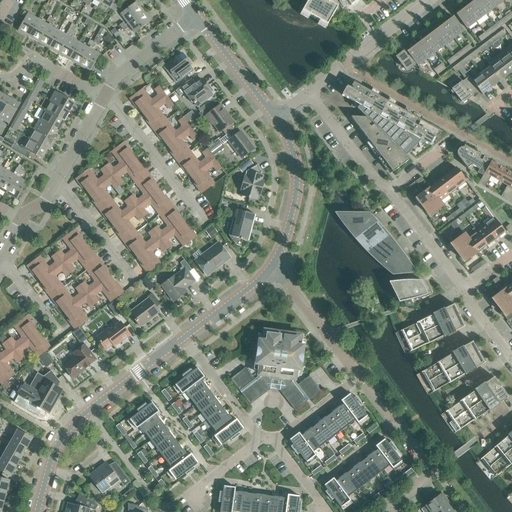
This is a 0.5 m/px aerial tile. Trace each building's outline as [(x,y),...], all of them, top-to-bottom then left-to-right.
[(101,0),(100,3),(114,11),(116,6),(112,4),(114,0),(101,0)] [(355,1),(356,0),(307,0),(301,11),(326,25),(337,7),(339,5),(341,9),(346,5),(343,2),(345,0),(352,4),(354,0),(355,1)] [(484,14),(494,7),(487,0),(474,0),(474,1),(484,14)] [(143,11),(136,1),(120,14),(127,23),(143,11)] [(474,1),(465,8),(475,21),(484,14),(474,1)] [(475,21),(465,8),(456,14),(466,28),(475,21)] [(25,17),(17,30),(28,36),(38,19),(24,11),(21,15),(25,17)] [(151,21),(143,11),(127,23),(135,33),(151,21)] [(453,17),(443,24),(454,38),(463,31),(453,17)] [(48,25),(38,19),(28,36),(38,42),(48,25)] [(496,30),(503,24),(500,20),(493,25),(496,30)] [(445,45),(454,38),(443,24),(434,31),(445,45)] [(58,30),(48,25),(38,42),(48,48),(58,30)] [(496,30),(493,25),(487,30),(490,34),(496,30)] [(68,36),(58,30),(48,48),(58,54),(68,36)] [(504,35),(501,30),(494,35),(498,39),(504,35)] [(434,31),(425,38),(435,52),(445,45),(434,31)] [(481,41),(487,36),(484,32),(478,37),(481,41)] [(494,35),(488,40),(491,44),(498,39),(494,35)] [(79,42),(68,36),(58,54),(69,60),(79,42)] [(426,59),(435,52),(425,38),(416,45),(426,59)] [(79,42),(69,60),(79,65),(89,48),(79,42)] [(465,53),(472,48),(468,44),(462,49),(465,53)] [(486,48),(483,44),(476,49),(479,53),(486,48)] [(405,49),(417,66),(426,59),(416,45),(407,52),(405,49)] [(89,48),(79,65),(89,71),(99,54),(89,48)] [(404,49),(405,50),(396,57),(406,70),(415,63),(417,66),(405,49),(404,49)] [(479,53),(476,49),(470,54),(473,58),(479,53)] [(509,73),(511,70),(511,58),(505,49),(496,55),(509,73)] [(456,60),(462,55),(459,51),(453,56),(456,60)] [(190,64),(182,53),(166,65),(178,81),(192,70),(188,65),(190,64)] [(500,80),(509,73),(496,55),(486,62),(489,66),(500,80)] [(456,60),(453,56),(446,61),(450,65),(456,60)] [(468,62),(465,58),(458,63),(461,67),(468,62)] [(433,69),(437,74),(445,68),(441,63),(433,69)] [(461,67),(458,63),(452,68),(455,72),(457,70),(461,67)] [(491,87),(500,80),(489,66),(480,73),(491,87)] [(449,85),(454,91),(462,102),(471,96),(472,96),(473,95),(472,95),(478,90),(482,95),(482,94),(471,80),(470,79),(468,76),(461,67),(457,70),(464,78),(465,77),(466,78),(461,82),(458,78),(449,85)] [(471,80),(482,94),(483,94),(482,93),(491,87),(480,73),(472,80),(471,79),(471,80)] [(37,79),(31,90),(35,93),(41,81),(37,79)] [(191,79),(175,91),(178,96),(185,91),(197,107),(207,99),(206,98),(211,94),(206,87),(206,86),(206,85),(201,79),(194,84),(191,79)] [(406,155),(420,140),(429,145),(434,136),(437,138),(441,132),(353,82),(350,88),(346,86),(341,95),(359,105),(357,108),(366,117),(350,117),(392,172),(410,159),(406,155)] [(142,88),(129,98),(136,108),(138,107),(143,113),(166,95),(163,91),(159,86),(154,89),(157,94),(157,95),(152,99),(150,99),(142,88)] [(25,100),(29,102),(35,93),(31,90),(25,100)] [(55,91),(49,101),(69,112),(74,102),(55,91)] [(0,115),(10,98),(1,93),(0,94),(0,115)] [(147,120),(146,121),(153,130),(166,120),(158,109),(159,108),(164,104),(165,104),(169,109),(173,105),(166,96),(166,95),(143,113),(147,120)] [(20,104),(10,98),(0,115),(0,118),(9,123),(20,104)] [(29,102),(25,100),(20,109),(24,111),(29,102)] [(69,112),(49,101),(44,110),(63,121),(69,112)] [(220,104),(204,116),(211,125),(213,124),(219,132),(222,130),(225,134),(233,128),(230,124),(233,122),(220,104)] [(19,121),(24,111),(20,109),(15,118),(19,121)] [(39,120),(58,131),(63,121),(44,110),(39,120)] [(174,130),(166,120),(153,130),(160,139),(162,138),(166,145),(190,127),(182,117),(178,121),(181,125),(181,127),(176,131),(174,130)] [(13,130),(19,121),(15,118),(9,128),(13,130)] [(39,120),(33,129),(53,140),(58,131),(39,120)] [(171,151),(170,152),(177,161),(190,151),(182,141),(182,139),(188,135),(189,136),(193,140),(197,137),(190,127),(166,145),(171,151)] [(54,141),(53,140),(33,129),(28,138),(47,149),(49,150),(54,141)] [(240,131),(228,141),(241,158),(254,149),(240,131)] [(14,144),(4,138),(1,143),(11,149),(14,144)] [(42,159),(47,149),(28,138),(22,148),(42,159)] [(112,167),(108,163),(104,166),(112,176),(135,158),(130,152),(131,151),(124,141),(111,151),(119,162),(119,164),(114,168),(112,167)] [(219,141),(207,150),(213,157),(225,148),(219,141)] [(457,156),(462,163),(465,161),(471,165),(479,169),(477,172),(483,175),(490,161),(487,159),(484,157),(480,154),(479,153),(479,152),(478,152),(477,152),(476,152),(464,145),(463,146),(463,147),(463,148),(462,147),(461,147),(460,148),(459,148),(458,149),(457,150),(457,151),(456,152),(456,153),(456,154),(457,155),(457,156)] [(190,151),(177,161),(184,171),(186,170),(190,176),(214,158),(213,157),(207,150),(206,149),(202,152),(205,157),(205,158),(200,162),(198,162),(190,151)] [(135,158),(112,176),(119,186),(123,182),(120,178),(120,176),(125,172),(127,173),(135,183),(148,173),(142,163),(140,165),(135,158)] [(221,168),(214,158),(190,176),(195,183),(194,184),(201,193),(214,183),(207,174),(207,172),(212,168),(214,168),(217,172),(221,168)] [(490,161),(483,175),(478,183),(484,187),(490,176),(498,180),(505,169),(491,161),(490,161)] [(256,199),(257,195),(260,195),(263,181),(261,180),(262,176),(260,173),(262,172),(257,164),(246,171),(244,176),(240,190),(243,191),(241,196),(256,199)] [(89,193),(112,176),(104,166),(100,169),(103,173),(103,176),(98,180),(96,179),(88,169),(75,179),(82,188),(84,187),(89,193)] [(449,170),(450,172),(446,174),(457,188),(466,181),(455,166),(449,170)] [(501,196),(507,200),(511,190),(511,172),(505,169),(498,180),(507,185),(501,196)] [(0,179),(0,189),(6,193),(16,176),(6,170),(0,179)] [(132,194),(128,198),(136,207),(137,206),(159,190),(154,183),(155,182),(148,173),(135,183),(143,194),(143,195),(138,199),(136,199),(132,194)] [(446,174),(438,181),(448,194),(457,188),(446,174)] [(27,182),(16,176),(6,193),(17,199),(27,182)] [(110,184),(111,184),(115,189),(119,186),(112,176),(89,193),(93,200),(92,201),(99,210),(112,200),(104,190),(105,188),(110,184)] [(419,185),(424,181),(421,176),(415,181),(419,185)] [(423,206),(436,196),(428,186),(425,181),(424,181),(419,185),(418,186),(423,192),(416,197),(423,206)] [(436,196),(443,205),(440,201),(448,194),(438,181),(434,184),(433,183),(428,186),(436,196)] [(159,190),(137,206),(136,207),(143,217),(147,214),(144,209),(144,208),(149,204),(151,204),(159,215),(172,205),(165,195),(164,196),(159,190)] [(437,210),(443,205),(436,196),(423,206),(425,210),(424,211),(429,218),(438,211),(437,210)] [(108,219),(113,225),(136,207),(128,198),(124,201),(128,206),(127,207),(122,211),(120,211),(112,200),(99,210),(106,220),(108,219)] [(457,206),(459,208),(461,212),(466,208),(463,205),(461,203),(457,206)] [(160,239),(183,221),(178,215),(179,214),(172,205),(159,215),(167,225),(167,227),(162,231),(160,230),(156,226),(152,229),(160,239)] [(139,220),(143,217),(136,207),(113,225),(117,231),(116,232),(123,242),(136,232),(128,221),(129,220),(134,216),(135,216),(139,220)] [(499,237),(505,232),(485,207),(482,210),(488,218),(483,222),(484,225),(495,238),(498,235),(499,237)] [(235,209),(228,235),(235,245),(240,246),(242,239),(248,241),(255,214),(235,209)] [(358,235),(358,236),(379,220),(374,214),(360,214),(342,214),(358,235)] [(369,247),(371,249),(391,234),(386,228),(379,220),(358,236),(369,247)] [(183,221),(160,239),(167,249),(171,246),(168,241),(168,239),(173,235),(175,236),(183,246),(196,236),(189,227),(187,228),(183,221)] [(476,231),(474,228),(473,228),(486,245),(495,238),(484,225),(476,231)] [(212,226),(206,230),(210,235),(216,231),(212,226)] [(59,250),(55,253),(63,263),(86,245),(81,239),(82,238),(75,228),(62,238),(70,249),(70,251),(65,255),(63,255),(59,250)] [(486,245),(473,228),(465,234),(464,233),(471,242),(478,252),(483,249),(482,247),(486,245)] [(151,237),(151,239),(146,243),(144,242),(136,232),(123,242),(130,251),(132,250),(137,257),(160,239),(152,229),(148,232),(151,237)] [(457,252),(471,242),(464,233),(458,238),(457,237),(448,243),(453,250),(455,249),(457,252)] [(383,260),(384,262),(402,248),(397,242),(391,234),(371,249),(383,260)] [(167,249),(160,239),(137,257),(141,263),(140,264),(147,274),(160,264),(152,253),(152,251),(158,247),(159,248),(163,252),(167,249)] [(218,242),(194,260),(204,273),(206,274),(208,274),(210,273),(211,272),(212,269),(220,263),(221,265),(230,258),(218,242)] [(471,242),(457,252),(464,261),(471,256),(472,257),(478,252),(471,242)] [(63,263),(70,273),(74,269),(71,265),(71,263),(76,259),(78,260),(86,270),(99,260),(92,251),(91,252),(86,245),(63,263)] [(408,257),(402,248),(384,262),(399,274),(404,274),(416,273),(418,272),(408,257)] [(40,281),(63,263),(55,253),(51,256),(55,261),(54,263),(49,267),(47,266),(39,256),(26,266),(33,275),(35,274),(40,281)] [(94,282),(89,286),(87,286),(84,281),(79,285),(87,295),(110,277),(105,271),(106,269),(99,260),(86,270),(94,281),(94,282)] [(174,277),(174,276),(162,285),(174,301),(186,292),(183,289),(194,281),(188,273),(192,270),(184,260),(180,263),(184,269),(174,277)] [(63,271),(66,276),(70,273),(63,263),(40,281),(45,287),(43,288),(50,297),(64,287),(55,277),(56,275),(61,271),(63,271)] [(420,281),(416,273),(404,274),(406,280),(404,280),(399,281),(394,281),(403,301),(404,301),(409,300),(412,299),(413,299),(418,297),(419,298),(420,298),(420,297),(427,294),(424,288),(421,281),(420,281)] [(110,277),(87,295),(94,304),(98,301),(95,297),(95,295),(100,291),(102,291),(110,302),(123,292),(116,282),(115,283),(110,277)] [(59,306),(64,312),(87,295),(79,285),(75,288),(79,292),(78,294),(73,298),(72,298),(64,287),(50,297),(57,307),(59,306)] [(511,296),(511,295),(505,286),(498,291),(499,293),(492,298),(499,307),(511,296)] [(146,297),(148,298),(129,312),(139,325),(151,316),(152,318),(159,312),(155,308),(160,304),(151,293),(146,297)] [(90,308),(94,304),(87,295),(64,312),(69,318),(67,320),(74,329),(79,326),(88,319),(79,308),(80,307),(85,303),(86,303),(90,308)] [(502,310),(500,311),(507,320),(511,316),(511,296),(499,307),(502,310)] [(445,335),(464,326),(453,304),(434,313),(435,313),(440,324),(445,335)] [(418,322),(423,332),(440,324),(435,313),(418,322)] [(21,336),(21,338),(16,342),(14,342),(11,337),(6,340),(14,350),(37,332),(32,326),(34,325),(26,315),(13,326),(21,336)] [(109,328),(96,338),(105,350),(112,344),(114,347),(130,335),(120,322),(110,330),(109,328)] [(418,322),(401,330),(405,339),(407,342),(411,351),(428,343),(423,332),(418,322)] [(440,324),(423,332),(428,343),(445,335),(440,324)] [(80,343),(88,338),(80,327),(73,331),(80,343)] [(293,380),(293,379),(295,378),(296,369),(298,370),(300,368),(302,347),(301,346),(299,345),(300,336),(299,335),(289,333),(287,332),(286,333),(279,332),(277,330),(276,332),(265,330),(264,331),(263,341),(260,340),(259,341),(257,352),(256,363),(257,364),(259,365),(258,374),(259,375),(259,376),(268,386),(271,385),(280,386),(282,388),(293,380)] [(29,347),(37,357),(51,347),(43,338),(42,339),(37,332),(14,350),(21,360),(26,357),(22,352),(22,350),(28,346),(29,347)] [(0,360),(14,350),(6,340),(2,344),(6,348),(5,350),(0,354),(0,353),(0,360)] [(454,352),(460,362),(478,352),(472,341),(454,352)] [(96,360),(84,344),(73,353),(75,356),(63,365),(73,378),(86,368),(85,367),(89,364),(89,365),(96,360)] [(14,359),(17,363),(21,360),(14,350),(0,360),(0,382),(2,385),(6,381),(11,377),(15,375),(7,364),(7,362),(12,358),(14,359)] [(53,362),(45,352),(38,357),(46,367),(53,362)] [(438,361),(438,362),(444,372),(460,362),(454,352),(438,361)] [(460,362),(466,373),(485,362),(478,352),(460,362)] [(438,362),(428,367),(422,371),(433,391),(450,382),(444,372),(438,362)] [(444,372),(450,382),(466,373),(460,362),(444,372)] [(245,367),(240,371),(250,384),(255,380),(254,379),(245,367)] [(179,395),(185,391),(201,379),(204,377),(197,368),(192,371),(190,369),(182,375),(183,378),(173,386),(179,395)] [(18,395),(47,412),(49,413),(63,391),(57,387),(60,382),(51,370),(43,376),(37,373),(29,387),(24,384),(18,395)] [(250,384),(240,371),(235,375),(245,388),(250,384)] [(235,375),(230,379),(240,392),(245,388),(235,375)] [(255,380),(265,393),(270,389),(268,386),(259,376),(254,379),(255,380)] [(296,386),(300,391),(313,381),(309,376),(297,385),(296,386)] [(476,389),(483,399),(501,387),(493,376),(476,388),(476,389)] [(11,377),(6,381),(10,387),(15,382),(11,377)] [(190,398),(206,387),(201,379),(185,391),(190,398)] [(250,384),(260,397),(265,393),(255,380),(250,384)] [(283,395),(296,386),(297,385),(293,380),(282,388),(279,390),(283,395)] [(304,396),(316,386),(313,381),(300,391),(304,396)] [(245,388),(255,401),(260,397),(250,384),(245,388)] [(296,386),(283,395),(287,400),(300,391),(296,386)] [(304,396),(307,401),(320,391),(316,386),(304,396)] [(211,394),(206,387),(190,398),(196,405),(211,394)] [(490,409),(508,397),(501,387),(483,399),(490,409)] [(240,392),(250,404),(255,401),(245,388),(240,392)] [(168,402),(172,399),(164,389),(161,392),(168,402)] [(461,400),(468,409),(483,399),(476,389),(461,400)] [(291,405),(304,396),(300,391),(287,400),(291,405)] [(217,401),(211,394),(196,405),(201,412),(217,401)] [(350,394),(341,400),(343,404),(355,419),(359,425),(369,418),(360,407),(363,405),(356,396),(353,398),(350,394)] [(291,405),(295,410),(307,401),(304,396),(291,405)] [(475,419),(490,409),(483,399),(468,409),(474,419),(475,419)] [(474,419),(468,409),(461,400),(446,410),(452,419),(453,421),(459,430),(474,419)] [(201,412),(206,420),(222,408),(217,401),(201,412)] [(140,426),(155,414),(158,411),(152,402),(147,406),(145,403),(136,410),(138,412),(127,421),(134,430),(136,428),(140,426)] [(343,404),(340,406),(336,409),(348,425),(355,419),(343,404)] [(227,415),(222,408),(206,420),(212,427),(227,415)] [(329,415),(341,430),(348,425),(336,409),(329,415)] [(145,433),(160,421),(155,414),(140,426),(145,433)] [(227,415),(212,427),(217,434),(233,422),(227,415)] [(334,436),(340,431),(341,430),(329,415),(322,420),(334,436)] [(233,422),(217,434),(212,438),(219,447),(229,439),(232,441),(240,435),(238,432),(243,428),(236,419),(233,422)] [(322,420),(315,425),(327,441),(334,436),(322,420)] [(166,428),(160,421),(145,433),(150,440),(166,428)] [(369,434),(378,427),(376,423),(366,430),(369,434)] [(119,424),(116,426),(115,426),(123,436),(126,434),(119,424)] [(308,431),(320,446),(327,441),(315,425),(308,431)] [(166,428),(150,440),(156,447),(171,435),(166,428)] [(32,438),(17,430),(11,439),(26,448),(32,438)] [(313,452),(320,446),(308,431),(301,436),(313,452)] [(313,452),(301,436),(298,433),(289,440),(293,444),(290,446),(297,455),(299,453),(306,462),(308,464),(317,457),(313,452)] [(495,446),(503,455),(511,447),(511,437),(509,434),(495,446)] [(156,447),(161,454),(177,442),(171,435),(156,447)] [(26,448),(11,439),(6,449),(21,457),(26,448)] [(391,442),(388,444),(384,439),(375,446),(378,449),(390,465),(392,468),(394,471),(403,464),(395,452),(397,450),(391,442)] [(177,442),(161,454),(166,461),(182,449),(177,442)] [(210,457),(214,455),(206,445),(203,447),(210,457)] [(481,458),(496,476),(510,464),(503,455),(495,446),(481,458)] [(511,447),(503,455),(510,464),(511,462),(511,447)] [(21,457),(6,449),(1,458),(16,467),(21,457)] [(187,456),(182,449),(166,461),(172,468),(187,456)] [(325,452),(329,458),(333,454),(329,449),(325,452)] [(371,455),(383,470),(390,465),(378,449),(371,455)] [(172,468),(168,471),(166,472),(173,481),(184,473),(186,476),(195,469),(193,466),(198,463),(191,454),(187,456),(172,468)] [(371,455),(364,460),(376,475),(383,470),(371,455)] [(16,467),(1,458),(0,459),(0,470),(10,476),(16,467)] [(369,481),(376,475),(364,460),(357,465),(369,481)] [(107,463),(98,470),(112,489),(121,482),(123,485),(125,485),(130,481),(117,465),(111,469),(107,463)] [(313,476),(323,469),(320,465),(311,473),(313,476)] [(361,486),(369,481),(357,465),(350,471),(361,486)] [(403,479),(413,472),(410,468),(401,476),(403,479)] [(103,495),(112,489),(98,470),(89,477),(93,483),(88,487),(101,504),(101,503),(105,498),(103,495)] [(354,492),(361,486),(350,471),(343,476),(354,492)] [(343,476),(341,477),(335,481),(347,497),(354,492),(343,476)] [(9,480),(0,477),(0,489),(6,491),(9,480)] [(347,497),(335,481),(333,478),(324,485),(327,490),(325,492),(331,500),(334,498),(343,510),(352,503),(347,497)] [(161,479),(157,482),(165,492),(168,489),(161,479)] [(134,486),(125,493),(128,497),(137,490),(134,486)] [(231,511),(232,511),(234,492),(235,487),(223,486),(223,492),(219,491),(218,502),(221,503),(219,511),(231,511)] [(232,511),(238,511),(240,511),(243,493),(234,492),(232,511)] [(249,511),(252,494),(243,493),(240,511),(249,511)] [(423,511),(434,511),(446,503),(448,501),(442,493),(421,509),(423,511)] [(252,494),(249,511),(258,511),(260,495),(252,494)] [(267,511),(269,496),(260,495),(258,511),(267,511)] [(299,511),(301,502),(298,502),(299,496),(287,495),(287,499),(285,511),(299,511)] [(76,505),(69,503),(66,511),(90,511),(91,509),(94,510),(97,506),(82,496),(80,498),(78,497),(76,505)] [(269,496),(267,511),(276,511),(278,498),(269,496)] [(285,511),(287,499),(278,498),(276,511),(285,511)] [(451,511),(453,511),(446,503),(434,511),(451,511)]
